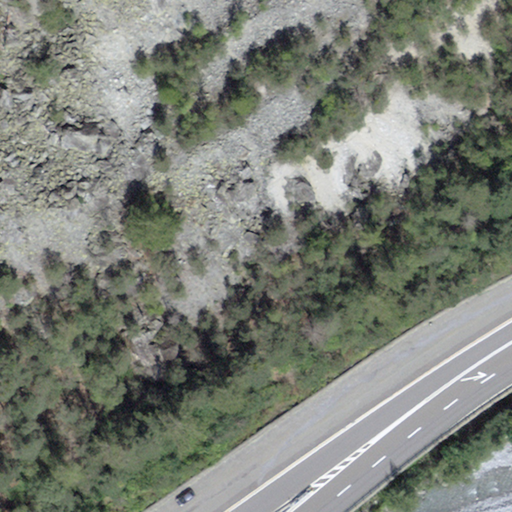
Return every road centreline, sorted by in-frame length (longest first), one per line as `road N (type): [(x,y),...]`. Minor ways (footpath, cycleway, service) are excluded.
road 1 (primary): [(463,384),(253,511)]
road 2 (primary): [(317,511),(463,384)]
